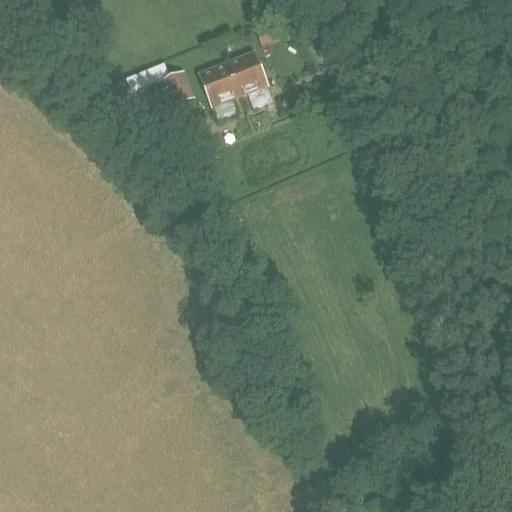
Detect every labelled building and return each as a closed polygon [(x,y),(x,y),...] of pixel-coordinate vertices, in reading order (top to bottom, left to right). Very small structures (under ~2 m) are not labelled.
[(342,17),(355,10),(349,0),(333,0),(332,1),(342,17)] [(228,66),(240,98),(248,95),(254,111),(273,104),(267,88),(268,88),(256,56),(228,66)] [(232,101),(240,98),(228,66),(201,77),(213,108),(214,108),(219,124),(238,117),(232,101)] [(191,75),(165,85),(181,128),(201,120),(195,105),(201,102),(191,75)] [(214,198),(196,156),(172,167),(190,208),(214,198)]
